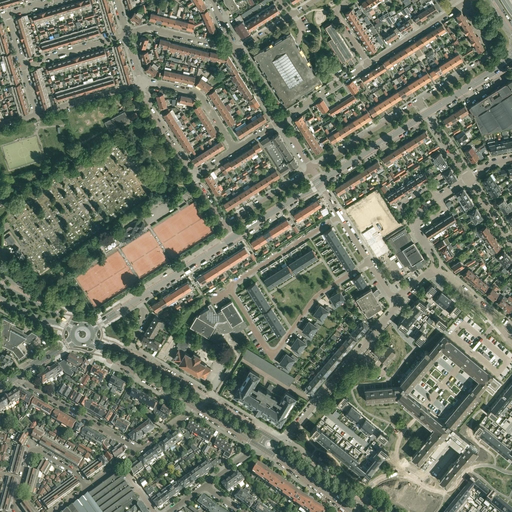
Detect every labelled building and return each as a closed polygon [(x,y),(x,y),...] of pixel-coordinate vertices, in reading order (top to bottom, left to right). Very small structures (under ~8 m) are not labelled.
[(372,17),(369,11),(372,9),(372,8),(366,0),(365,0),(362,3),(367,12),(366,13),(369,19),(372,17)] [(373,0),(366,0),(372,8),(375,6),(374,4),(376,3),(373,0)] [(201,11),(207,7),(203,2),(197,5),(201,11)] [(426,4),(428,8),(432,13),(437,10),(433,5),(430,6),(428,2),(426,4)] [(229,10),(231,13),(239,8),(236,3),(229,7),(230,9),(229,10)] [(271,5),(269,6),(275,15),(280,11),(276,5),(274,3),(271,5)] [(73,15),(73,13),(70,4),(65,5),(68,15),(68,16),(72,15),(73,17),(74,17),(73,15)] [(269,6),(264,9),(266,12),(270,18),(275,15),(269,6)] [(421,13),(418,14),(422,20),(427,16),(423,11),(422,9),(421,7),(419,8),(420,10),(420,11),(421,13)] [(428,8),(423,11),(427,16),(432,13),(428,8)] [(264,9),(259,12),(265,21),(270,18),(266,12),(264,9)] [(345,13),(348,18),(355,14),(351,9),(345,13)] [(207,10),(202,13),(204,18),(201,19),(202,20),(204,19),(210,17),(207,10)] [(417,23),(422,20),(418,14),(415,10),(413,11),(416,15),(413,17),(417,23)] [(131,21),(132,21),(133,22),(140,12),(138,11),(136,13),(134,12),(130,18),(132,19),(131,21)] [(133,22),(133,23),(135,24),(136,22),(138,24),(142,18),(140,17),(143,14),(140,12),(133,22)] [(259,12),(254,16),(256,18),(260,24),(265,21),(259,12)] [(456,19),(458,22),(459,23),(461,23),(462,25),(468,22),(466,19),(467,19),(466,17),(465,15),(464,16),(461,12),(456,15),(458,18),(456,19)] [(396,21),(394,18),(398,15),(397,13),(390,18),(393,23),(396,21)] [(169,18),(170,15),(169,14),(167,14),(167,17),(163,16),(162,23),(168,24),(170,18),(169,18)] [(249,33),(248,32),(242,22),(243,21),(239,14),(234,18),(238,24),(234,26),(242,38),(249,33)] [(358,19),(355,14),(348,18),(352,23),(358,19)] [(254,16),(249,19),(255,27),(260,24),(256,18),(254,16)] [(204,19),(207,26),(213,23),(210,17),(204,19)] [(249,19),(244,22),(246,24),(250,31),(255,27),(249,19)] [(360,22),(358,19),(352,23),(355,28),(363,23),(362,21),(360,22)] [(399,21),(401,25),(398,26),(402,32),(407,29),(403,23),(401,20),(399,21)] [(408,20),(403,23),(407,29),(412,26),(408,20)] [(353,55),(332,22),(329,24),(329,23),(324,26),(332,38),(328,41),(342,63),(346,60),(350,67),(355,64),(350,57),(353,55)] [(463,29),(464,31),(466,34),(467,33),(469,36),(467,37),(474,33),(472,29),(473,28),(471,24),(469,25),(468,22),(462,25),(464,28),(463,29)] [(216,30),(213,23),(207,26),(210,32),(216,30)] [(364,24),(363,23),(355,28),(358,33),(364,29),(362,26),(364,24)] [(446,30),(442,25),(437,28),(440,34),(446,30)] [(435,37),(440,34),(437,28),(432,31),(435,37)] [(366,32),(364,29),(358,33),(361,38),(370,33),(368,30),(366,32)] [(387,42),(392,38),(387,30),(386,29),(384,30),(387,34),(384,36),(387,42)] [(389,29),(387,30),(392,38),(398,35),(394,30),(391,32),(389,29)] [(433,41),(432,39),(435,37),(432,31),(426,35),(430,40),(429,41),(431,42),(433,41)] [(258,52),(253,55),(254,55),(256,59),(257,58),(260,63),(259,64),(263,70),(264,70),(267,75),(266,75),(268,79),(270,82),(272,85),(274,84),(277,89),(276,90),(280,97),(281,96),(284,101),(283,102),(285,105),(286,106),(290,103),(293,101),(293,100),(301,95),(301,94),(305,91),(306,92),(313,87),(312,86),(317,83),(318,84),(321,82),(322,82),(319,77),(317,74),(316,74),(315,72),(313,69),(311,66),(310,66),(307,63),(306,61),(308,61),(303,54),(302,55),(299,50),(300,49),(299,47),(295,42),(295,40),(293,37),(290,32),(286,35),(287,36),(282,39),(281,38),(275,42),(275,43),(270,46),(270,45),(261,50),(258,52)] [(361,38),(364,43),(371,39),(368,36),(371,34),(370,33),(361,38)] [(469,40),(470,43),(472,45),(472,44),(474,47),(480,43),(481,43),(479,40),(480,39),(479,37),(478,36),(477,37),(474,33),(467,37),(469,40)] [(424,44),(429,41),(430,40),(426,35),(421,38),(424,44)] [(139,38),(138,41),(150,45),(151,42),(148,41),(149,39),(142,36),(141,39),(139,38)] [(419,47),(424,44),(421,38),(416,42),(419,47)] [(372,42),(371,39),(364,43),(367,48),(376,43),(375,40),(372,42)] [(416,42),(410,45),(414,51),(419,47),(416,42)] [(377,44),(376,43),(367,48),(370,53),(377,49),(375,45),(377,44)] [(484,49),(480,43),(474,47),(473,48),(475,51),(477,50),(478,52),(484,49)] [(121,44),(114,46),(112,46),(113,49),(112,49),(106,51),(106,53),(110,52),(113,51),(122,49),(121,44)] [(408,54),(414,51),(410,45),(405,48),(408,54)] [(184,55),(186,56),(187,53),(188,54),(190,47),(183,46),(181,54),(184,55)] [(403,57),(408,54),(405,48),(400,52),(403,57)] [(400,52),(394,55),(399,63),(401,61),(400,59),(403,57),(400,52)] [(463,60),(459,53),(454,57),(458,63),(463,60)] [(153,57),(152,55),(140,58),(141,60),(142,60),(143,63),(150,61),(150,58),(153,57)] [(392,64),(396,62),(397,64),(399,63),(394,55),(389,59),(392,64)] [(224,62),(227,66),(227,67),(233,63),(228,56),(224,62)] [(445,59),(447,61),(444,63),(448,69),(453,66),(449,60),(447,57),(445,59)] [(454,57),(449,60),(453,66),(458,63),(454,57)] [(391,68),(389,66),(392,64),(389,59),(383,62),(387,68),(387,67),(388,69),(391,68)] [(146,72),(148,74),(156,64),(154,62),(151,65),(150,64),(145,70),(147,71),(146,72)] [(226,70),(227,70),(228,72),(236,67),(233,63),(227,67),(227,66),(225,68),(226,70)] [(386,69),(383,63),(377,67),(382,74),(384,73),(383,71),(386,69)] [(444,63),(439,66),(443,72),(448,69),(444,63)] [(148,74),(149,75),(150,75),(151,74),(153,76),(158,70),(156,69),(158,66),(156,64),(148,74)] [(429,72),(433,79),(438,75),(434,69),(431,71),(429,66),(426,68),(429,72)] [(439,66),(434,69),(438,75),(443,72),(439,66)] [(238,71),(236,67),(228,72),(229,74),(231,73),(233,75),(232,75),(230,76),(238,71)] [(376,76),(378,74),(379,76),(380,76),(381,76),(382,75),(382,74),(377,67),(372,70),(376,76)] [(372,70),(367,74),(371,81),(372,82),(373,82),(373,81),(374,80),(372,78),(376,76),(372,70)] [(427,72),(425,70),(423,71),(425,74),(422,75),(426,82),(431,79),(427,72)] [(238,71),(230,76),(232,78),(231,79),(232,81),(240,76),(237,72),(238,71)] [(422,75),(419,77),(418,75),(417,75),(415,73),(413,75),(414,77),(416,76),(417,79),(421,85),(426,82),(422,75)] [(361,77),(365,83),(368,81),(369,83),(371,81),(367,74),(361,77)] [(234,82),(235,85),(243,80),(240,76),(232,81),(234,83),(234,82)] [(196,84),(202,87),(206,82),(199,77),(197,80),(198,81),(196,84)] [(417,79),(412,82),(416,88),(421,85),(417,79)] [(235,85),(237,87),(236,87),(238,89),(245,84),(243,80),(235,85)] [(346,85),(349,89),(357,85),(356,83),(355,84),(353,81),(346,85)] [(213,87),(211,86),(206,82),(202,87),(207,91),(209,88),(211,90),(213,87)] [(412,82),(407,85),(412,91),(416,88),(412,82)] [(505,84),(486,96),(506,129),(510,128),(511,128),(511,89),(508,83),(505,84)] [(21,89),(20,84),(13,86),(8,88),(9,92),(12,91),(12,92),(21,89)] [(239,91),(241,93),(248,88),(245,84),(238,89),(239,91)] [(349,89),(352,94),(358,90),(357,87),(358,86),(357,85),(349,89)] [(401,85),(397,88),(396,85),(394,87),(395,89),(396,88),(398,91),(402,97),(407,94),(403,88),(401,85)] [(407,85),(403,88),(407,94),(412,91),(407,85)] [(241,93),(242,95),(243,97),(251,93),(248,88),(241,93)] [(165,90),(160,89),(159,93),(159,92),(156,93),(157,96),(156,96),(158,101),(165,100),(163,94),(164,93),(165,90)] [(215,90),(209,93),(212,99),(218,95),(215,90)] [(398,91),(393,94),(397,101),(402,97),(398,91)] [(244,99),(246,101),(253,97),(251,93),(243,97),(244,99)] [(393,94),(388,97),(392,104),(397,101),(393,94)] [(221,100),(218,95),(212,99),(216,104),(221,100)] [(357,101),(356,99),(354,97),(353,95),(347,99),(350,104),(352,103),(352,102),(354,101),(355,103),(357,101)] [(247,101),(248,103),(249,105),(257,100),(254,96),(253,97),(246,101),(247,101)] [(471,106),(469,108),(471,112),(470,113),(474,118),(481,134),(504,130),(506,129),(486,96),(471,106)] [(186,103),(195,105),(196,102),(193,101),(194,98),(187,97),(186,103)] [(388,97),(383,100),(387,107),(392,104),(388,97)] [(347,99),(341,103),(345,109),(347,108),(346,106),(348,104),(349,105),(350,104),(347,99)] [(166,106),(165,100),(158,101),(160,108),(161,110),(167,108),(166,106)] [(225,106),(221,100),(216,104),(219,109),(225,106)] [(254,108),(259,105),(257,100),(249,105),(250,107),(252,109),(254,108)] [(317,108),(318,109),(325,104),(323,100),(316,104),(318,107),(317,108)] [(383,100),(378,103),(382,110),(387,107),(383,100)] [(339,110),(342,109),(343,110),(345,109),(341,103),(335,107),(339,112),(340,111),(339,110)] [(378,103),(373,106),(378,113),(382,110),(378,103)] [(322,113),(328,109),(325,104),(318,109),(319,111),(320,110),(322,113)] [(199,105),(194,108),(198,114),(203,110),(199,105)] [(229,109),(227,110),(225,106),(219,109),(223,115),(228,111),(231,109),(231,107),(229,108),(229,109)] [(368,110),(373,116),(378,113),(373,106),(368,110)] [(464,106),(459,109),(464,118),(467,116),(466,113),(468,112),(465,106),(464,106)] [(329,111),(330,112),(332,115),(333,117),(335,115),(334,113),(336,112),(337,113),(339,112),(335,107),(329,111)] [(364,110),(365,113),(362,115),(366,121),(371,118),(364,107),(362,108),(364,110)] [(164,115),(167,120),(175,115),(172,109),(169,111),(168,109),(165,111),(167,113),(164,115)] [(459,109),(453,113),(457,119),(460,117),(462,119),(464,118),(459,109)] [(198,114),(201,119),(206,116),(203,110),(198,114)] [(105,122),(108,129),(110,131),(130,121),(124,111),(105,122)] [(231,116),(228,111),(223,115),(226,120),(231,116)] [(131,121),(132,120),(133,121),(139,118),(138,116),(136,112),(128,117),(131,121)] [(265,113),(264,113),(257,118),(261,124),(267,120),(265,117),(266,116),(265,113)] [(453,113),(448,116),(452,122),(453,124),(456,122),(455,120),(457,119),(453,113)] [(171,125),(176,122),(179,120),(175,115),(167,120),(171,125)] [(362,124),(366,121),(362,115),(358,118),(362,124)] [(201,119),(205,125),(210,121),(206,116),(201,119)] [(229,125),(235,121),(231,116),(226,120),(229,125)] [(302,116),(295,120),(298,126),(306,121),(304,118),(303,118),(302,116)] [(443,120),(442,120),(444,122),(446,125),(450,123),(451,126),(453,124),(452,122),(448,116),(443,119),(443,120)] [(257,118),(252,121),(256,127),(261,124),(257,118)] [(357,127),(362,124),(358,118),(353,121),(357,127)] [(213,127),(210,121),(205,125),(208,130),(213,127)] [(252,121),(247,124),(251,130),(256,127),(252,121)] [(309,126),(306,121),(298,126),(302,131),(309,126)] [(352,130),(357,127),(353,121),(348,124),(352,130)] [(171,125),(174,131),(180,127),(176,122),(171,125)] [(245,134),(251,130),(247,124),(246,125),(245,122),(240,125),(242,128),(245,134)] [(347,133),(352,130),(348,124),(343,127),(347,133)] [(313,132),(309,126),(302,131),(305,137),(313,132)] [(174,131),(177,136),(183,132),(180,127),(174,131)] [(208,130),(212,136),(217,133),(213,127),(208,130)] [(342,136),(347,133),(343,127),(338,130),(342,136)] [(240,137),(245,134),(242,128),(236,131),(240,137)] [(331,130),(333,133),(337,139),(342,136),(338,130),(336,128),(335,128),(331,130)] [(425,131),(420,134),(425,143),(430,139),(429,137),(427,133),(426,131),(425,131)] [(177,136),(181,141),(186,137),(183,132),(177,136)] [(316,137),(313,132),(305,137),(309,142),(316,137)] [(267,151),(277,144),(283,141),(283,140),(278,133),(272,136),(271,135),(261,142),(267,151)] [(337,139),(333,133),(328,136),(332,143),(337,139)] [(463,134),(457,139),(460,144),(467,140),(469,139),(465,133),(463,134)] [(420,134),(414,138),(418,144),(423,140),(425,143),(420,134)] [(181,141),(184,146),(190,142),(186,137),(181,141)] [(320,143),(316,137),(309,142),(312,148),(320,143)] [(414,138),(409,141),(413,147),(418,144),(414,138)] [(267,151),(273,162),(282,175),(291,169),(298,164),(294,157),(293,157),(283,141),(277,144),(267,151)] [(409,141),(404,144),(407,150),(413,147),(409,141)] [(489,145),(488,146),(489,148),(490,148),(491,153),(497,152),(495,144),(495,143),(494,141),(487,142),(488,145),(489,145)] [(187,152),(193,148),(190,142),(184,146),(187,152)] [(258,142),(254,145),(253,146),(253,147),(256,151),(262,148),(258,142)] [(467,148),(464,150),(465,151),(464,151),(468,157),(475,152),(478,150),(481,148),(482,148),(483,147),(482,145),(477,148),(476,148),(475,148),(474,149),(472,146),(469,142),(465,145),(467,148)] [(312,148),(316,153),(323,149),(321,146),(322,146),(320,143),(312,148)] [(404,144),(398,148),(402,154),(407,150),(404,144)] [(253,147),(248,150),(247,151),(251,156),(257,152),(256,151),(253,147)] [(398,148),(393,151),(397,157),(402,154),(398,148)] [(247,151),(245,152),(241,154),(245,160),(251,156),(247,151)] [(393,151),(388,155),(393,162),(393,163),(398,160),(396,157),(397,157),(393,151)] [(475,152),(468,157),(472,162),(479,157),(475,152)] [(439,153),(434,157),(437,163),(443,159),(442,156),(442,155),(441,154),(440,153),(439,153)] [(241,154),(236,157),(236,158),(239,164),(245,160),(241,154)] [(388,155),(382,158),(387,166),(393,162),(388,155)] [(236,158),(234,159),(230,162),(233,166),(232,167),(233,168),(239,164),(236,158)] [(443,159),(437,163),(441,168),(439,169),(441,171),(448,167),(446,165),(447,164),(447,163),(446,161),(445,161),(443,159)] [(227,170),(232,167),(233,166),(230,162),(229,161),(223,165),(227,170)] [(378,161),(372,164),(378,173),(380,171),(383,169),(381,167),(378,161)] [(372,164),(367,168),(372,176),(378,173),(372,164)] [(367,168),(361,171),(365,177),(370,174),(372,176),(367,168)] [(434,176),(429,168),(425,171),(430,179),(434,176)] [(450,169),(442,174),(445,179),(453,174),(452,172),(452,171),(451,169),(450,169)] [(280,176),(276,170),(271,174),(274,180),(280,176)] [(361,171),(356,175),(360,180),(365,177),(361,171)] [(391,171),(388,173),(389,174),(393,179),(399,175),(400,174),(398,171),(396,173),(394,175),(392,172),(391,171)] [(210,173),(204,177),(208,183),(214,179),(210,173)] [(418,173),(413,176),(415,178),(419,185),(420,185),(422,184),(422,183),(424,182),(420,176),(419,175),(418,173)] [(421,173),(419,175),(420,176),(424,182),(426,181),(428,180),(428,179),(424,173),(422,174),(421,173)] [(485,179),(482,181),(486,186),(493,181),(492,178),(494,176),(492,173),(490,175),(484,178),(485,179)] [(271,174),(265,177),(269,183),(274,180),(271,174)] [(453,174),(445,179),(448,184),(456,179),(456,177),(455,176),(454,176),(453,174)] [(356,175),(351,178),(355,184),(360,180),(356,175)] [(265,177),(260,180),(264,186),(269,183),(265,177)] [(351,178),(345,182),(349,187),(355,184),(351,178)] [(412,179),(410,180),(410,181),(415,188),(416,187),(417,187),(419,186),(419,185),(415,178),(413,180),(412,179)] [(208,183),(212,188),(218,185),(214,179),(208,183)] [(260,180),(255,184),(259,190),(264,186),(260,180)] [(406,184),(405,185),(410,191),(415,188),(410,181),(406,184)] [(493,181),(486,186),(489,191),(497,186),(493,181)] [(345,182),(340,185),(344,191),(349,187),(345,182)] [(255,184),(250,187),(253,193),(259,190),(255,184)] [(381,186),(379,188),(382,193),(387,191),(387,190),(388,189),(386,186),(385,184),(382,185),(383,186),(381,186)] [(216,195),(221,191),(218,185),(212,188),(216,195)] [(340,185),(335,188),(338,194),(344,191),(340,185)] [(405,185),(400,188),(404,194),(409,191),(410,191),(405,185)] [(497,186),(489,191),(493,196),(497,194),(498,194),(501,192),(499,189),(500,187),(499,185),(497,186)] [(250,187),(244,190),(248,196),(253,193),(250,187)] [(398,189),(396,191),(400,197),(401,198),(403,197),(403,196),(404,194),(400,188),(400,187),(397,188),(398,189)] [(463,189),(455,194),(458,199),(466,194),(465,192),(465,191),(464,190),(463,189)] [(244,190),(239,194),(243,200),(248,196),(244,190)] [(393,191),(390,193),(391,194),(395,200),(397,199),(398,200),(400,198),(400,197),(396,191),(394,192),(393,191)] [(389,195),(387,197),(391,203),(392,204),(394,202),(394,201),(395,200),(391,194),(390,193),(388,194),(389,195)] [(239,194),(234,197),(238,203),(243,200),(239,194)] [(466,194),(458,199),(461,204),(469,199),(470,198),(469,196),(468,196),(466,194)] [(234,197),(229,200),(232,206),(238,203),(234,197)] [(318,199),(312,203),(315,209),(321,205),(318,199)] [(461,204),(459,206),(464,213),(467,211),(466,208),(473,204),(472,202),(472,201),(471,199),(470,199),(469,199),(461,204)] [(504,199),(497,203),(501,208),(507,204),(508,203),(506,201),(506,202),(504,199)] [(227,210),(232,206),(229,200),(223,204),(227,210)] [(507,204),(501,208),(504,213),(508,211),(509,212),(511,209),(511,204),(510,202),(507,204)] [(312,203),(306,207),(310,213),(315,209),(312,203)] [(306,207),(300,211),(304,217),(310,213),(306,207)] [(476,208),(468,213),(470,216),(469,216),(471,219),(472,218),(479,213),(478,211),(478,210),(477,209),(476,208)] [(300,211),(294,215),(298,220),(304,217),(300,211)] [(472,218),(471,219),(472,221),(473,220),(475,223),(482,218),(482,217),(481,216),(480,215),(479,213),(472,218)] [(449,216),(447,217),(451,224),(456,221),(452,214),(451,214),(449,215),(449,216)] [(443,220),(447,227),(451,224),(447,217),(445,218),(443,219),(443,220)] [(287,219),(281,223),(285,229),(291,225),(287,219)] [(440,222),(438,223),(442,229),(447,227),(443,220),(442,220),(440,221),(440,222)] [(143,229),(144,228),(144,227),(143,222),(137,224),(136,222),(128,227),(120,232),(121,235),(118,236),(118,240),(121,242),(125,240),(125,236),(128,234),(131,236),(134,236),(135,234),(134,230),(137,230),(138,228),(141,230),(143,229)] [(281,223),(275,227),(279,233),(285,229),(281,223)] [(434,226),(438,232),(442,229),(438,223),(436,224),(434,225),(434,226)] [(431,227),(429,229),(435,238),(435,237),(433,235),(438,232),(434,226),(433,226),(433,225),(431,227)] [(483,227),(476,232),(480,238),(482,236),(482,237),(490,232),(489,231),(490,230),(489,229),(488,229),(486,226),(483,228),(483,227)] [(275,227),(269,230),(273,236),(279,233),(275,227)] [(332,228),(323,233),(327,238),(335,233),(332,228)] [(388,239),(387,240),(395,253),(396,253),(405,266),(407,265),(411,271),(412,271),(414,270),(418,267),(419,267),(421,265),(423,264),(422,264),(427,261),(424,257),(423,257),(412,241),(405,228),(388,239)] [(429,229),(424,232),(429,238),(431,237),(433,239),(435,238),(429,229)] [(269,230),(263,234),(267,240),(273,236),(269,230)] [(483,238),(481,239),(484,243),(485,242),(486,242),(493,237),(490,232),(482,237),(483,238)] [(335,233),(327,238),(329,242),(337,237),(335,233)] [(263,234),(257,238),(261,244),(267,240),(263,234)] [(10,235),(7,238),(11,243),(15,241),(10,235)] [(337,237),(329,242),(332,247),(340,242),(337,237)] [(486,242),(489,247),(496,242),(496,241),(496,240),(495,239),(494,239),(493,237),(486,242)] [(257,238),(251,242),(255,248),(261,244),(257,238)] [(443,240),(436,244),(437,246),(438,248),(439,249),(445,244),(449,242),(449,241),(448,239),(447,238),(446,238),(443,240)] [(340,242),(332,247),(335,251),(343,246),(340,242)] [(439,250),(440,252),(441,252),(442,255),(450,250),(453,248),(456,246),(459,244),(458,243),(457,242),(455,244),(455,245),(452,246),(450,243),(447,246),(446,245),(439,250)] [(489,247),(485,249),(487,251),(487,252),(490,257),(494,254),(493,252),(496,249),(497,250),(500,248),(496,242),(489,247)] [(343,246),(335,251),(338,256),(346,251),(343,246)] [(389,246),(376,251),(379,257),(391,252),(389,246)] [(15,250),(18,254),(21,259),(25,256),(19,248),(15,250)] [(245,248),(239,251),(243,257),(249,254),(245,248)] [(450,250),(442,255),(444,257),(443,257),(444,259),(445,259),(446,260),(453,255),(451,252),(452,252),(454,251),(453,248),(450,250)] [(312,249),(307,252),(313,260),(317,257),(312,249)] [(239,251),(233,255),(237,261),(243,257),(239,251)] [(346,251),(338,256),(341,261),(349,255),(346,251)] [(503,251),(497,257),(501,262),(507,256),(508,255),(506,253),(505,253),(503,251)] [(307,252),(303,255),(308,263),(313,260),(307,252)] [(233,255),(227,259),(231,265),(237,261),(233,255)] [(303,255),(298,258),(303,266),(308,263),(303,255)] [(349,255),(341,261),(344,265),(352,260),(349,255)] [(507,256),(501,262),(505,266),(511,261),(510,259),(510,257),(508,255),(507,256)] [(298,258),(294,261),(299,269),(303,266),(298,258)] [(227,259),(221,263),(225,269),(231,265),(227,259)] [(352,260),(344,265),(347,270),(355,265),(352,260)] [(452,266),(451,266),(453,269),(454,269),(455,271),(465,265),(464,265),(461,260),(452,266)] [(294,261),(289,264),(294,272),(299,269),(294,261)] [(221,263),(215,266),(219,272),(225,269),(221,263)] [(287,265),(283,268),(288,276),(292,273),(287,265)] [(215,266),(210,270),(213,276),(219,272),(215,266)] [(283,268),(278,271),(283,279),(288,276),(283,268)] [(465,274),(463,276),(465,278),(465,279),(467,280),(467,279),(468,280),(473,273),(468,269),(464,273),(465,274)] [(210,270),(204,274),(207,280),(213,276),(210,270)] [(278,271),(273,274),(279,282),(283,279),(278,271)] [(473,273),(468,280),(470,282),(470,283),(471,284),(472,283),(473,284),(478,277),(473,273)] [(204,274),(198,278),(201,284),(207,280),(204,274)] [(273,274),(269,277),(274,285),(279,282),(273,274)] [(361,274),(353,279),(355,283),(364,278),(361,274)] [(269,277),(264,280),(269,288),(274,285),(269,277)] [(478,277),(473,284),(475,286),(475,287),(476,288),(477,287),(477,288),(483,281),(482,280),(478,277)] [(18,282),(17,284),(24,288),(25,286),(25,285),(27,282),(20,278),(18,281),(18,282)] [(364,278),(355,283),(359,288),(367,283),(364,278)] [(483,281),(477,288),(483,293),(486,289),(485,289),(488,285),(485,283),(486,282),(484,280),(483,281)] [(188,282),(181,286),(185,292),(191,288),(188,282)] [(255,282),(247,288),(250,292),(258,287),(255,282)] [(431,284),(423,293),(428,297),(426,300),(429,302),(432,297),(430,295),(436,288),(431,284)] [(492,289),(487,295),(493,300),(498,294),(496,292),(498,288),(494,285),(491,288),(492,289)] [(181,286),(176,290),(179,296),(185,292),(181,286)] [(503,291),(502,293),(504,295),(508,290),(509,291),(510,289),(508,286),(506,288),(503,291)] [(258,287),(250,292),(253,297),(261,292),(258,287)] [(371,288),(353,300),(356,304),(359,303),(367,316),(368,315),(368,316),(376,311),(376,310),(382,306),(375,296),(379,293),(376,289),(373,291),(371,288)] [(176,290),(170,294),(174,300),(175,301),(177,300),(176,298),(179,296),(176,290)] [(337,291),(334,293),(340,303),(345,300),(346,301),(349,300),(345,294),(343,296),(340,291),(337,292),(337,291)] [(261,292),(253,297),(256,301),(264,296),(261,292)] [(432,297),(429,302),(431,304),(433,302),(438,305),(446,295),(441,292),(435,299),(432,297)] [(332,296),(330,297),(333,302),(330,304),(334,309),(337,307),(336,306),(340,303),(334,293),(332,295),(332,296)] [(170,294),(164,297),(168,303),(174,300),(170,294)] [(446,295),(438,305),(442,309),(440,312),(443,314),(447,309),(444,307),(451,299),(446,295)] [(502,297),(497,303),(498,303),(498,304),(499,305),(500,305),(503,307),(511,297),(509,296),(507,298),(504,295),(502,297)] [(264,296),(256,301),(259,306),(267,301),(264,296)] [(164,297),(158,301),(162,307),(168,303),(164,297)] [(511,298),(511,297),(503,307),(506,309),(506,310),(507,311),(508,311),(508,312),(511,307),(511,302),(511,300),(511,298)] [(417,301),(415,303),(415,304),(415,303),(424,310),(428,306),(419,299),(417,301)] [(158,301),(152,305),(156,311),(162,307),(158,301)] [(197,316),(190,327),(208,337),(208,338),(215,342),(220,333),(223,333),(226,333),(228,332),(231,331),(232,331),(234,334),(247,326),(243,319),(232,301),(221,308),(222,310),(216,313),(210,303),(208,305),(210,308),(200,314),(198,316),(197,316)] [(267,301),(259,306),(262,311),(270,306),(267,301)] [(415,304),(412,308),(420,314),(420,315),(424,310),(415,303),(415,304)] [(447,309),(443,314),(446,316),(448,313),(452,317),(461,307),(455,303),(449,311),(447,309)] [(318,307),(316,309),(325,316),(328,311),(330,312),(332,310),(327,306),(325,308),(320,305),(318,307)] [(271,307),(263,312),(266,317),(274,312),(271,307)] [(412,308),(408,312),(416,319),(420,315),(420,314),(412,308)] [(315,312),(313,314),(318,318),(316,320),(322,324),(324,321),(322,320),(325,316),(316,309),(314,312),(315,312)] [(274,312),(266,317),(269,322),(277,317),(274,312)] [(408,312),(405,317),(413,323),(416,319),(408,312)] [(154,316),(151,321),(159,326),(160,327),(162,328),(166,323),(162,321),(154,316)] [(277,317),(269,322),(272,326),(280,321),(277,317)] [(362,321),(358,325),(364,330),(366,330),(369,326),(368,326),(367,324),(368,322),(367,321),(363,318),(362,317),(360,319),(362,321)] [(401,321),(409,328),(409,327),(413,323),(405,317),(401,321)] [(439,317),(434,322),(443,329),(447,324),(439,317)] [(19,357),(23,355),(25,353),(19,345),(18,345),(17,344),(25,338),(29,343),(37,337),(37,335),(32,332),(28,335),(24,333),(24,330),(22,330),(12,325),(14,323),(4,318),(3,318),(0,345),(5,345),(13,349),(19,357)] [(151,321),(148,327),(156,331),(158,328),(159,329),(160,327),(159,326),(151,321)] [(280,321),(272,326),(275,331),(283,326),(280,321)] [(306,323),(304,325),(314,332),(317,327),(319,328),(321,326),(315,322),(314,324),(309,321),(307,323),(306,323)] [(399,323),(397,325),(406,333),(410,328),(409,327),(409,328),(401,321),(399,323)] [(304,328),(302,331),(307,334),(305,337),(310,340),(312,338),(311,336),(314,332),(304,325),(303,328),(304,328)] [(358,325),(355,329),(361,335),(362,335),(363,333),(363,332),(364,330),(358,325)] [(283,326),(275,331),(278,336),(286,331),(283,326)] [(148,327),(145,332),(153,337),(155,334),(156,334),(157,332),(156,331),(148,327)] [(355,329),(351,334),(357,339),(358,337),(360,337),(361,336),(360,335),(361,335),(355,329)] [(345,331),(344,332),(348,336),(346,339),(352,344),(353,344),(354,344),(355,343),(354,342),(356,340),(350,335),(345,331)] [(421,332),(415,340),(420,344),(426,337),(427,336),(422,331),(421,332)] [(141,341),(141,342),(143,343),(143,342),(149,345),(152,340),(153,337),(145,332),(144,335),(143,336),(142,335),(141,337),(142,338),(141,340),(141,341)] [(179,349),(173,359),(205,378),(210,368),(206,365),(207,365),(201,361),(201,362),(198,360),(200,357),(194,353),(191,356),(189,355),(189,354),(184,351),(190,341),(181,336),(176,345),(178,346),(177,348),(179,349)] [(365,390),(366,401),(397,398),(397,399),(398,400),(401,400),(404,402),(402,404),(430,427),(432,425),(434,427),(431,431),(432,432),(425,441),(424,440),(420,444),(421,445),(412,457),(418,462),(428,451),(429,452),(433,447),(432,447),(435,443),(436,442),(439,439),(440,440),(444,435),(459,448),(460,447),(462,449),(458,455),(459,455),(452,463),(448,468),(449,469),(440,480),(446,485),(455,474),(457,475),(461,470),(459,469),(466,462),(467,462),(469,460),(476,451),(472,448),(473,448),(468,443),(469,442),(463,437),(462,436),(457,431),(456,431),(452,427),(477,398),(478,398),(479,398),(480,398),(480,397),(481,397),(481,396),(480,395),(479,394),(478,393),(483,387),(487,390),(490,392),(491,393),(492,394),(500,383),(498,381),(497,381),(495,379),(484,370),(482,368),(472,360),(471,358),(471,359),(464,367),(463,367),(465,369),(465,368),(479,380),(472,389),(471,388),(469,391),(470,392),(455,409),(454,408),(450,413),(451,414),(446,421),(444,419),(442,419),(440,418),(438,419),(406,394),(406,392),(414,383),(415,384),(418,379),(417,378),(432,361),(433,362),(436,357),(435,356),(442,349),(456,361),(457,362),(458,362),(457,362),(464,353),(465,354),(465,353),(463,352),(451,342),(443,336),(429,353),(427,351),(426,351),(425,351),(424,351),(424,352),(424,353),(425,354),(400,384),(402,386),(401,387),(392,387),(391,388),(387,388),(386,388),(383,388),(382,388),(375,389),(374,389),(371,389),(370,390),(365,390)] [(295,339),(293,342),(303,348),(306,343),(307,345),(309,342),(304,338),(302,341),(297,337),(296,340),(295,339)] [(152,340),(149,345),(153,347),(152,348),(154,349),(155,349),(156,349),(160,342),(157,341),(155,339),(154,339),(154,341),(152,340)] [(346,339),(343,343),(349,348),(350,347),(351,347),(353,345),(352,344),(346,339)] [(292,345),(291,347),(296,350),(294,353),(299,357),(301,354),(299,353),(303,348),(293,342),(291,344),(292,345)] [(343,343),(339,347),(345,353),(345,352),(347,352),(348,351),(347,350),(349,348),(343,343)] [(332,345),(331,347),(336,351),(335,352),(342,357),(345,353),(339,347),(337,349),(336,348),(335,348),(332,345)] [(386,363),(393,354),(395,352),(388,347),(388,346),(385,350),(379,345),(371,354),(374,356),(376,354),(377,355),(376,356),(385,364),(386,363)] [(0,366),(2,367),(11,351),(8,351),(7,353),(5,355),(3,354),(0,358),(0,359),(1,360),(0,361),(0,366)] [(10,358),(11,355),(12,353),(11,351),(2,367),(5,369),(6,368),(6,367),(6,368),(8,365),(10,366),(13,359),(10,358)] [(335,352),(331,356),(337,362),(341,357),(342,357),(335,352)] [(284,355),(282,357),(291,364),(294,360),(296,361),(298,358),(293,354),(291,357),(286,353),(284,356),(284,355)] [(458,362),(457,362),(457,363),(458,364),(459,364),(459,365),(461,366),(462,366),(462,367),(463,368),(463,367),(464,367),(471,359),(471,358),(470,357),(468,355),(466,354),(466,353),(465,353),(465,354),(464,353),(457,362),(458,362)] [(71,368),(73,366),(77,358),(74,357),(75,356),(72,355),(72,356),(71,355),(70,357),(68,356),(65,361),(59,365),(65,374),(67,375),(71,368)] [(324,355),(323,356),(328,361),(334,366),(335,364),(336,364),(338,363),(337,362),(331,356),(329,355),(327,357),(324,355)] [(323,356),(321,358),(326,362),(324,365),(330,370),(332,370),(333,369),(332,368),(334,366),(328,361),(323,356)] [(281,361),(279,363),(284,366),(282,369),(288,373),(290,370),(288,369),(291,364),(282,357),(280,360),(281,361)] [(77,358),(73,366),(71,368),(67,375),(69,377),(69,378),(72,380),(74,376),(73,375),(74,374),(71,372),(72,371),(76,373),(78,370),(83,361),(77,358)] [(88,364),(83,361),(78,370),(84,373),(88,364)] [(317,366),(321,369),(320,369),(326,375),(327,374),(330,370),(324,365),(322,368),(318,364),(317,366)] [(62,373),(58,366),(53,369),(57,376),(62,373)] [(316,367),(315,368),(318,371),(316,374),(323,379),(326,375),(320,369),(320,370),(316,366),(316,367)] [(94,375),(95,376),(93,378),(92,381),(94,382),(100,371),(94,367),(91,373),(94,375)] [(53,369),(48,372),(52,379),(57,376),(53,369)] [(237,388),(233,395),(247,403),(246,403),(266,416),(267,415),(280,424),(284,417),(284,418),(286,414),(285,414),(293,401),(296,397),(286,391),(280,401),(276,399),(278,397),(270,393),(271,391),(267,388),(266,390),(258,386),(257,387),(253,385),(260,375),(250,369),(247,373),(248,373),(240,386),(239,385),(237,388)] [(106,374),(100,371),(94,382),(96,383),(97,384),(98,381),(102,383),(103,380),(106,374)] [(48,372),(43,375),(48,382),(52,379),(48,372)] [(310,374),(309,375),(313,378),(319,384),(320,382),(321,382),(323,381),(322,380),(323,379),(316,374),(314,377),(313,375),(312,376),(310,374)] [(43,385),(48,382),(43,375),(38,378),(37,379),(37,381),(38,382),(40,381),(43,385)] [(309,375),(308,377),(311,380),(309,382),(315,388),(317,388),(318,386),(318,385),(319,384),(313,378),(309,375)] [(292,376),(287,384),(290,385),(291,383),(294,385),(295,384),(297,382),(294,380),(295,378),(292,376)] [(114,389),(114,390),(119,382),(113,378),(111,381),(110,381),(109,384),(108,385),(109,386),(109,387),(110,388),(111,388),(112,387),(113,386),(115,387),(114,389)] [(124,389),(123,388),(125,385),(119,382),(114,390),(121,393),(122,391),(123,391),(124,389)] [(305,387),(303,390),(310,395),(312,392),(313,390),(314,390),(316,389),(315,388),(309,382),(306,386),(305,387)] [(61,386),(57,393),(62,396),(66,389),(61,386)] [(16,391),(21,399),(21,401),(24,402),(28,395),(23,392),(23,391),(19,389),(16,391)] [(62,396),(68,399),(72,392),(66,389),(62,396)] [(130,396),(133,398),(132,400),(135,402),(135,401),(139,394),(133,390),(130,396)] [(16,392),(11,395),(15,403),(20,400),(21,401),(21,399),(16,391),(16,392)] [(511,397),(505,391),(501,396),(510,403),(511,400),(511,397)] [(68,399),(73,403),(77,395),(72,392),(68,399)] [(145,397),(139,394),(135,401),(137,402),(138,401),(142,403),(145,397)] [(343,394),(335,404),(343,410),(344,409),(348,404),(345,402),(348,398),(343,394)] [(11,395),(6,399),(10,406),(15,403),(11,395)] [(29,405),(33,398),(28,395),(24,402),(29,405)] [(78,405),(82,398),(77,395),(73,403),(78,405)] [(501,396),(498,400),(506,407),(510,403),(501,396)] [(142,403),(145,405),(145,406),(147,407),(151,400),(145,397),(142,403)] [(6,399),(0,402),(5,409),(10,406),(6,399)] [(35,399),(29,409),(26,414),(25,416),(29,418),(30,418),(30,419),(31,416),(28,414),(31,410),(33,407),(36,408),(40,402),(35,399)] [(83,399),(79,406),(84,409),(88,401),(83,399)] [(157,404),(151,400),(147,407),(149,409),(150,408),(154,410),(157,404)] [(498,400),(494,405),(502,411),(506,407),(498,400)] [(84,409),(89,411),(94,402),(93,401),(91,403),(88,401),(84,409)] [(36,408),(40,411),(44,404),(40,402),(36,408)] [(89,411),(94,414),(98,407),(95,406),(96,403),(94,402),(89,411)] [(40,411),(45,414),(49,407),(44,404),(40,411)] [(348,404),(344,409),(346,411),(344,414),(349,418),(356,409),(351,405),(350,406),(348,404)] [(491,409),(490,409),(499,416),(503,411),(502,411),(494,405),(491,409)] [(100,409),(98,407),(94,414),(98,417),(104,407),(102,406),(100,409)] [(50,417),(54,410),(49,407),(45,414),(50,417)] [(98,417),(103,420),(107,413),(104,411),(106,408),(104,407),(98,417)] [(158,410),(154,417),(157,421),(160,418),(163,422),(167,418),(168,417),(169,417),(172,412),(163,407),(161,412),(158,410)] [(356,409),(349,418),(354,422),(355,420),(358,422),(362,417),(359,415),(361,413),(356,409)] [(490,409),(487,413),(495,421),(499,416),(490,409)] [(56,411),(52,418),(57,421),(61,414),(56,411)] [(108,423),(112,416),(113,413),(111,412),(110,414),(107,413),(103,420),(104,420),(104,421),(108,423)] [(57,421),(62,424),(66,417),(61,414),(57,421)] [(118,416),(114,414),(109,424),(114,426),(118,419),(117,418),(118,416)] [(62,424),(67,427),(71,420),(66,417),(62,424)] [(362,417),(358,422),(360,424),(358,427),(363,431),(370,422),(365,418),(365,419),(362,417)] [(72,430),(76,423),(71,420),(67,427),(72,430)] [(119,420),(115,427),(120,430),(125,422),(123,420),(122,422),(119,420)] [(130,426),(130,425),(125,422),(120,430),(125,433),(130,426)] [(149,422),(144,426),(149,432),(154,429),(149,422)] [(370,422),(363,431),(368,435),(370,432),(373,434),(377,429),(374,427),(375,426),(370,422)] [(480,422),(473,431),(476,433),(478,435),(485,426),(480,422)] [(186,429),(192,433),(196,426),(191,423),(189,426),(188,426),(186,429)] [(83,427),(78,424),(74,431),(79,434),(83,427)] [(316,425),(310,433),(312,435),(315,437),(321,429),(316,425)] [(144,426),(139,429),(144,436),(149,432),(144,426)] [(192,433),(198,436),(202,430),(196,426),(192,433)] [(485,426),(478,435),(478,434),(482,438),(489,429),(485,426)] [(34,432),(31,437),(33,438),(33,440),(35,441),(41,430),(40,429),(38,428),(38,429),(36,428),(34,432)] [(81,435),(80,436),(85,439),(90,431),(85,428),(81,435)] [(139,429),(134,433),(139,440),(144,436),(139,429)] [(321,429),(315,437),(319,440),(325,433),(321,429)] [(377,429),(373,434),(375,437),(376,436),(384,442),(388,437),(386,435),(380,430),(379,431),(377,429)] [(489,429),(482,438),(487,442),(494,433),(489,429)] [(43,437),(45,433),(43,432),(44,432),(42,431),(41,430),(35,441),(37,442),(37,441),(40,442),(43,437)] [(207,433),(202,430),(198,436),(197,438),(200,440),(201,438),(203,440),(207,433)] [(95,434),(90,431),(85,439),(90,442),(95,434)] [(183,439),(178,432),(173,436),(179,444),(181,442),(181,441),(183,439)] [(22,435),(18,433),(17,435),(17,434),(15,437),(26,443),(27,441),(26,440),(27,438),(22,435)] [(135,441),(136,442),(139,440),(134,433),(129,437),(131,440),(132,441),(133,441),(134,441),(134,442),(135,441)] [(203,440),(209,443),(213,437),(207,433),(203,440)] [(325,433),(319,440),(324,444),(330,437),(325,433)] [(494,433),(487,442),(491,445),(497,438),(498,437),(494,433)] [(100,437),(95,434),(90,442),(95,445),(100,437)] [(44,436),(40,445),(45,448),(49,439),(44,436)] [(173,436),(169,439),(174,446),(176,444),(177,445),(179,444),(173,436)] [(17,444),(22,447),(23,445),(25,446),(26,443),(15,437),(13,440),(14,440),(13,442),(17,444)] [(102,447),(103,444),(106,440),(100,437),(95,445),(101,448),(101,447),(102,447)] [(330,437),(324,444),(329,448),(335,441),(330,437)] [(497,438),(491,445),(495,449),(501,442),(501,441),(497,438)] [(45,448),(49,450),(54,442),(49,439),(45,448)] [(169,439),(164,442),(170,450),(171,451),(176,448),(174,446),(169,439)] [(214,446),(220,450),(224,443),(218,440),(214,446)] [(501,442),(495,449),(500,452),(506,445),(507,444),(502,440),(501,441),(501,442)] [(335,441),(329,448),(333,452),(339,444),(335,441)] [(49,450),(54,453),(59,445),(54,442),(49,450)] [(164,453),(167,451),(168,452),(170,450),(164,442),(160,446),(164,453)] [(220,450),(225,453),(229,447),(224,443),(220,450)] [(339,444),(333,452),(338,455),(344,448),(339,444)] [(54,453),(59,456),(64,448),(59,445),(54,453)] [(120,446),(119,445),(115,449),(120,457),(127,452),(127,449),(123,447),(122,447),(121,445),(120,446)] [(379,445),(375,450),(384,457),(386,455),(388,452),(381,447),(381,446),(379,445)] [(506,445),(500,452),(504,456),(508,451),(510,449),(506,445)] [(25,449),(16,446),(14,452),(23,454),(25,449)] [(160,456),(163,454),(158,447),(153,451),(159,458),(161,457),(160,456)] [(236,451),(229,447),(225,453),(224,456),(228,459),(229,458),(230,456),(231,457),(233,454),(234,454),(236,451)] [(59,456),(63,459),(68,450),(64,448),(59,456)] [(344,448),(338,455),(343,459),(348,452),(344,448)] [(110,453),(115,460),(120,457),(115,449),(112,450),(113,451),(110,453)] [(63,459),(68,461),(73,453),(68,450),(63,459)] [(375,450),(372,455),(373,456),(375,458),(380,461),(380,462),(384,457),(375,450)] [(153,451),(149,454),(153,460),(156,459),(157,460),(159,458),(153,451)] [(348,452),(343,459),(347,463),(353,456),(354,455),(349,451),(348,452)] [(110,463),(114,460),(113,460),(114,460),(109,452),(107,454),(107,455),(104,457),(109,463),(110,463)] [(68,461),(73,464),(78,456),(73,453),(68,461)] [(149,454),(144,458),(150,465),(152,464),(151,462),(153,460),(149,454)] [(78,467),(83,459),(78,456),(73,464),(78,467)] [(353,456),(347,463),(352,467),(356,462),(358,460),(353,456)] [(103,457),(98,461),(103,468),(108,464),(103,457)] [(139,461),(144,467),(146,470),(148,468),(147,467),(150,465),(144,458),(139,461)] [(370,464),(369,466),(374,469),(380,462),(380,461),(375,458),(371,463),(370,464)] [(98,461),(98,460),(97,460),(94,463),(99,471),(103,468),(98,461)] [(52,466),(43,461),(40,466),(49,471),(52,466)] [(143,468),(138,462),(133,465),(139,473),(141,472),(141,470),(143,468)] [(213,469),(208,462),(203,466),(208,473),(213,469)] [(356,462),(352,467),(361,475),(366,470),(365,470),(356,462)] [(94,463),(90,466),(95,474),(99,471),(94,463)] [(128,469),(133,476),(136,474),(137,475),(139,473),(133,465),(128,469)] [(252,474),(265,483),(272,475),(267,471),(263,468),(263,469),(258,465),(252,474)] [(40,466),(38,471),(39,472),(46,476),(49,471),(40,466)] [(90,466),(86,469),(91,477),(95,474),(90,466)] [(203,466),(198,469),(203,476),(208,473),(203,466)] [(366,470),(361,475),(366,479),(370,474),(374,469),(369,466),(365,470),(366,470)] [(8,473),(18,476),(19,470),(10,468),(8,473)] [(82,472),(87,479),(91,477),(86,469),(82,472)] [(198,469),(193,473),(198,480),(203,476),(198,469)] [(39,473),(39,472),(38,471),(37,471),(37,472),(30,470),(28,475),(38,478),(39,473)] [(193,473),(188,477),(193,483),(198,480),(193,473)] [(237,484),(238,484),(243,480),(240,475),(239,476),(237,473),(232,477),(237,484)] [(145,511),(128,488),(121,478),(118,474),(116,474),(108,480),(64,511),(145,511)] [(278,495),(279,493),(285,484),(281,481),(277,478),(276,478),(272,475),(265,483),(275,490),(274,492),(278,495)] [(79,485),(74,477),(69,481),(75,488),(79,485)] [(188,477),(183,480),(188,487),(193,483),(188,477)] [(232,477),(227,481),(232,488),(237,484),(232,477)] [(16,480),(7,478),(6,484),(15,486),(16,480)] [(471,481),(469,483),(474,487),(474,488),(478,491),(482,486),(478,483),(478,482),(473,478),(472,480),(471,481)] [(148,484),(145,481),(144,480),(139,483),(140,484),(143,488),(147,485),(148,484)] [(178,484),(183,490),(188,487),(183,480),(178,484)] [(69,481),(65,483),(71,491),(75,488),(69,481)] [(222,485),(227,492),(232,488),(227,481),(222,485)] [(65,483),(62,486),(67,494),(71,491),(65,483)] [(176,483),(171,486),(178,495),(182,491),(176,483)] [(469,484),(463,491),(467,495),(468,495),(474,488),(474,487),(469,483),(469,484)] [(290,488),(285,484),(279,493),(293,503),(299,494),(294,491),(294,490),(290,487),(290,488)] [(173,498),(178,495),(171,486),(171,485),(166,489),(173,498)] [(24,492),(29,493),(33,494),(35,488),(26,486),(24,492)] [(62,486),(58,489),(63,497),(67,494),(62,486)] [(482,486),(478,491),(481,493),(487,498),(490,493),(482,486)] [(148,487),(144,490),(149,496),(153,493),(155,495),(154,492),(152,490),(151,490),(148,487)] [(240,490),(235,497),(235,499),(237,500),(237,499),(239,501),(244,494),(248,490),(246,488),(244,491),(244,490),(242,493),(240,490)] [(58,489),(54,492),(59,500),(63,497),(58,489)] [(168,502),(173,498),(166,489),(161,492),(162,493),(168,502)] [(244,494),(239,501),(241,502),(241,503),(243,504),(244,504),(249,497),(250,496),(247,494),(248,493),(249,491),(248,490),(244,494)] [(463,491),(459,496),(466,502),(470,497),(467,495),(463,491)] [(54,492),(50,495),(56,503),(59,500),(54,492)] [(157,496),(156,496),(163,505),(168,502),(162,493),(157,497),(157,496)] [(303,497),(299,494),(293,503),(305,511),(306,511),(312,504),(308,500),(304,497),(303,497)] [(492,494),(485,502),(490,506),(496,497),(492,494)] [(50,495),(46,498),(52,506),(56,503),(50,495)] [(159,508),(163,505),(156,496),(152,500),(157,508),(159,508)] [(197,504),(202,507),(207,500),(202,496),(197,504)] [(249,497),(244,504),(247,507),(247,508),(249,509),(250,508),(250,509),(255,502),(257,500),(254,498),(253,498),(251,497),(250,498),(249,498),(251,496),(250,496),(249,497)] [(459,496),(455,501),(464,508),(468,503),(466,502),(459,496)] [(496,497),(490,506),(494,509),(501,501),(496,498),(497,498),(496,497)] [(47,509),(52,506),(46,498),(42,501),(47,509)] [(28,500),(20,506),(23,510),(31,504),(28,500)] [(202,507),(207,511),(212,503),(207,500),(202,507)] [(455,501),(451,505),(460,511),(459,511),(460,511),(464,508),(455,501)] [(501,501),(494,509),(497,511),(499,511),(505,505),(501,501)] [(212,511),(216,507),(212,504),(212,503),(207,511),(208,511),(212,511)] [(256,503),(251,510),(254,511),(257,511),(261,506),(256,503)]
